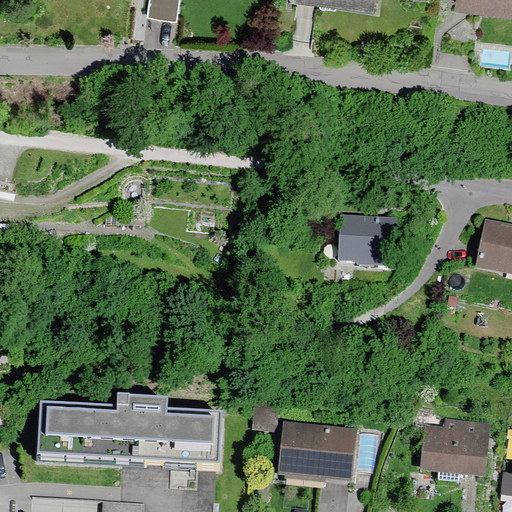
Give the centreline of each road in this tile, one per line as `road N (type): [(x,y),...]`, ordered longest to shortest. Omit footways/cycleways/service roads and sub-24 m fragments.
road 1 (residential): [(511,192),(0,134)]
road 2 (residential): [(0,56),(387,72),(511,91)]
